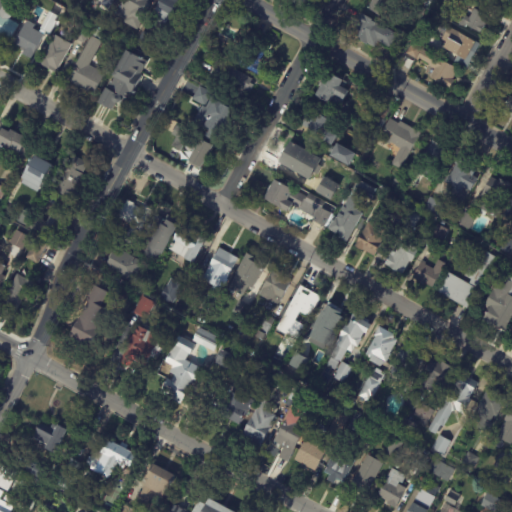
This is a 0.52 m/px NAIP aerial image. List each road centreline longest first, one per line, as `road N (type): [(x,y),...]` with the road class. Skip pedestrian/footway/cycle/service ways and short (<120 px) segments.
road 1 (residential): [(511,364),(0,79)]
road 2 (tertiary): [(29,358),(216,0)]
road 3 (tertiary): [(0,342),(311,511)]
road 4 (tertiary): [(511,150),(254,0)]
road 5 (residential): [(223,199),(335,0)]
